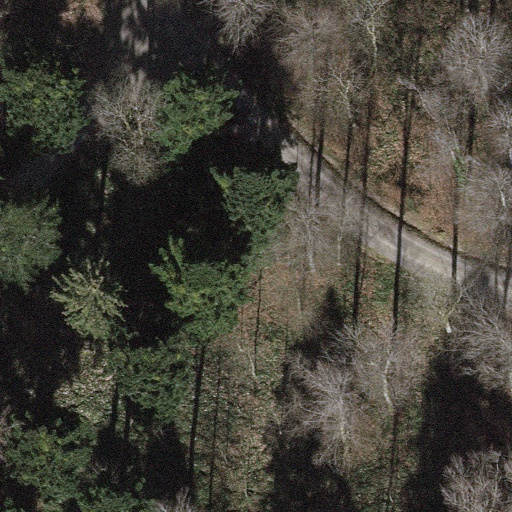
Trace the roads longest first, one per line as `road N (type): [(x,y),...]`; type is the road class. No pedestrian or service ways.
road 1 (track): [(173,20),(283,149),(349,207),(435,261),(511,291)]
road 2 (track): [(0,216),(173,20)]
